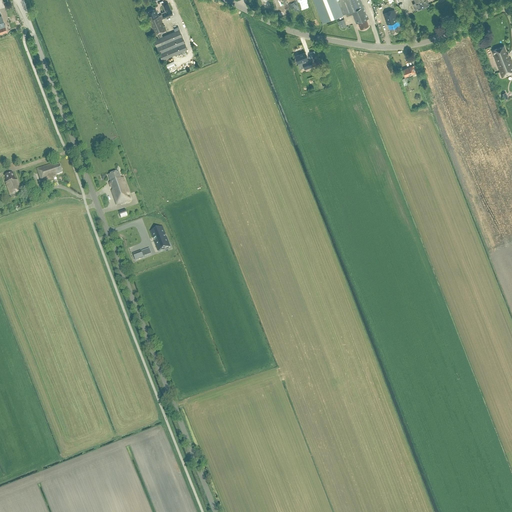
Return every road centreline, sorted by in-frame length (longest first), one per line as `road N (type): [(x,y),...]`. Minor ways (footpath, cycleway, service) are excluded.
road 1 (tertiary): [(214,511),(19,0)]
road 2 (tertiary): [(226,0),(291,31),(379,46),(445,35),(511,2)]
